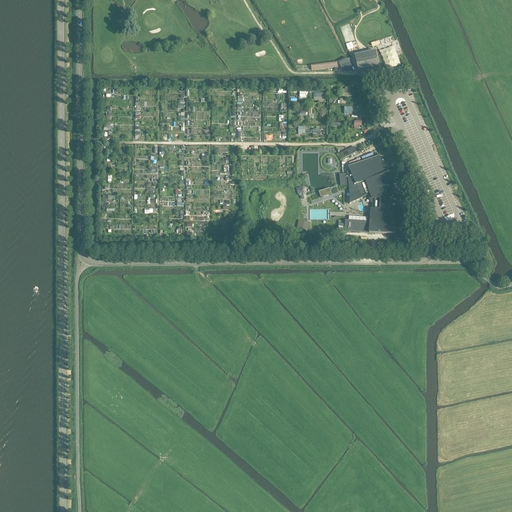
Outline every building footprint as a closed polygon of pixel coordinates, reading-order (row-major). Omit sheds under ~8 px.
[(375,54),(357,58),(360,73),(366,72),(366,69),(378,66),(375,54)] [(353,72),(349,62),(340,66),(343,72),(353,72)] [(379,134),(382,139),(391,135),(388,129),(379,134)] [(346,158),(357,151),(355,147),(343,154),(346,158)] [(349,167),(351,170),(349,171),(349,174),(350,185),(351,194),(350,204),(359,200),(361,199),(363,198),(363,197),(368,195),(372,203),(373,203),(372,208),(371,208),(371,212),(371,214),(370,222),(367,221),(368,217),(350,216),(349,220),(346,220),(345,231),(394,234),(394,235),(399,237),(400,234),(401,231),(397,230),(396,229),(394,210),(391,210),(391,209),(392,199),(392,198),(393,199),(393,196),(394,196),(393,196),(392,195),(394,195),(394,193),(394,192),(392,192),(392,191),(393,191),(393,190),(392,190),(390,168),(384,169),(382,160),(386,159),(385,158),(382,159),(382,156),(349,167)] [(349,174),(340,174),(341,186),(350,185),(349,174)] [(306,192),(305,188),(303,187),(298,189),(298,188),(297,189),(297,190),(299,194),(301,195),(302,199),(307,198),(305,194),(306,192)] [(330,190),(329,189),(319,192),(320,193),(321,197),(321,198),(331,194),(330,190)] [(308,230),(309,223),(298,221),(297,228),(308,230)]
